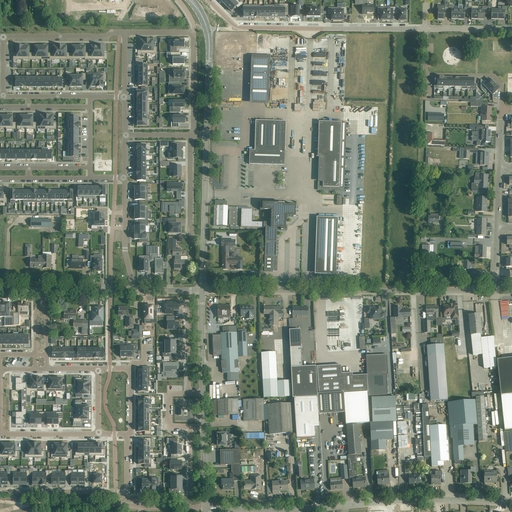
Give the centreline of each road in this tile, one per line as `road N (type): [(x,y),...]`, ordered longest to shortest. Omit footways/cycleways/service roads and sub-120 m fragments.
road 1 (residential): [(511,500),(205,511)]
road 2 (unclassified): [(202,287),(494,290)]
road 3 (residential): [(207,29),(425,29)]
road 4 (tertiary): [(202,287),(206,135)]
road 5 (residential): [(126,491),(0,491)]
road 6 (residential): [(3,36),(126,32)]
